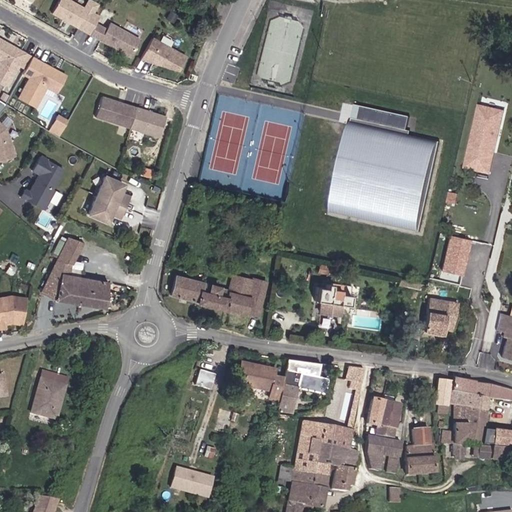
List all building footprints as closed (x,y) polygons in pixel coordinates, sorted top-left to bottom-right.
[(87,11),(67,0),(58,0),(51,13),(63,20),(65,19),(68,20),(69,23),(77,28),(87,11)] [(139,39),(109,23),(105,30),(99,40),(129,56),(139,39)] [(105,30),(94,24),(89,34),(99,40),(105,30)] [(185,57),(151,39),(139,59),(147,62),(149,58),(165,67),(177,71),(185,57)] [(24,69),(30,57),(23,53),(22,56),(10,49),(9,45),(0,40),(0,81),(6,85),(17,65),(24,69)] [(23,53),(9,45),(10,49),(22,56),(23,53)] [(55,93),(64,76),(30,57),(24,69),(22,73),(28,76),(16,98),(33,107),(44,87),(55,93)] [(506,108),(508,101),(485,96),(483,103),(506,108)] [(128,128),(135,108),(122,104),(119,105),(115,104),(116,102),(100,97),(94,117),(128,128)] [(478,103),(464,168),(492,173),(505,109),(478,103)] [(423,229),(439,138),(417,134),(420,116),(348,104),(329,213),(423,229)] [(158,137),(164,117),(135,108),(128,128),(158,137)] [(0,125),(0,161),(13,157),(4,129),(0,125)] [(62,169),(39,156),(31,170),(39,174),(28,192),(24,189),(19,196),(42,209),(53,190),(51,189),(62,169)] [(151,176),(152,167),(142,167),(142,176),(151,176)] [(89,216),(107,223),(112,212),(121,216),(127,201),(118,197),(122,185),(104,178),(89,216)] [(465,275),(471,237),(448,234),(442,271),(465,275)] [(69,269),(82,242),(68,237),(65,243),(59,255),(41,292),(55,299),(103,307),(108,283),(80,278),(68,276),(69,269)] [(59,255),(65,243),(60,240),(54,252),(59,255)] [(329,275),(331,268),(320,265),(318,272),(329,275)] [(68,276),(80,278),(81,271),(69,269),(68,276)] [(257,315),(265,282),(252,279),(252,280),(232,275),(228,290),(226,289),(175,276),(170,295),(196,301),(196,303),(224,310),(224,309),(245,314),(245,313),(257,315)] [(417,291),(419,283),(399,279),(398,286),(417,291)] [(511,291),(506,279),(500,282),(506,294),(511,291)] [(349,305),(352,286),(330,283),(330,284),(326,284),(325,288),(316,286),(314,301),(320,301),(318,312),(338,315),(340,304),(349,305)] [(26,298),(11,296),(0,297),(0,324),(5,324),(12,323),(22,325),(26,298)] [(453,330),(458,302),(429,297),(423,332),(442,335),(444,328),(453,330)] [(511,360),(511,316),(499,313),(496,330),(503,333),(502,337),(506,338),(501,357),(511,360)] [(323,393),(326,379),(316,376),(319,364),(286,359),(282,377),(277,400),(276,409),(279,410),(286,411),(292,386),(323,393)] [(241,384),(245,365),(257,368),(258,365),(241,362),(236,383),(241,384)] [(277,400),(282,377),(272,375),(274,369),(258,365),(257,368),(245,365),(241,384),(269,390),(267,397),(277,400)] [(209,390),(212,379),(208,378),(209,374),(198,371),(193,385),(209,390)] [(65,378),(41,372),(39,380),(63,386),(65,378)] [(433,406),(436,406),(436,413),(445,414),(448,381),(436,379),(433,406)] [(511,402),(511,400),(511,390),(452,379),(451,391),(449,391),(447,405),(453,405),(452,431),(442,431),(442,444),(450,444),(451,456),(462,456),(463,444),(467,417),(482,419),(485,398),(511,402)] [(54,418),(63,386),(39,380),(30,412),(54,418)] [(376,424),(382,400),(371,398),(365,422),(375,424),(376,424)] [(394,423),(398,404),(382,400),(376,424),(375,424),(373,433),(391,437),(394,423)] [(236,419),(238,414),(232,412),(230,420),(234,422),(235,419),(236,419)] [(480,428),(482,419),(467,417),(463,444),(477,445),(480,428)] [(350,432),(302,422),(293,468),(280,466),(277,484),(280,484),(281,480),(290,482),(285,507),(284,511),(299,511),(300,509),(310,511),(310,506),(319,508),(325,465),(334,467),(330,489),(344,492),(345,486),(349,487),(357,450),(347,449),(350,432)] [(428,445),(427,429),(411,430),(412,447),(404,447),(403,459),(405,475),(432,472),(431,456),(432,456),(431,445),(428,445)] [(511,447),(511,444),(511,433),(490,431),(489,444),(511,447)] [(368,469),(377,471),(380,455),(388,457),(385,473),(394,474),(400,443),(365,436),(364,452),(365,457),(368,469)] [(211,459),(214,449),(206,447),(203,456),(211,459)] [(501,460),(503,447),(488,447),(488,448),(475,447),(474,458),(501,460)] [(175,464),(168,486),(207,498),(214,476),(175,464)] [(397,503),(398,489),(387,489),(387,492),(387,503),(397,503)] [(53,511),(58,499),(37,492),(31,511),(53,511)]
